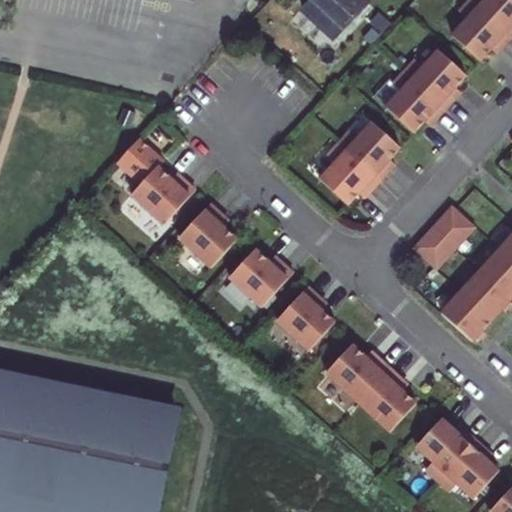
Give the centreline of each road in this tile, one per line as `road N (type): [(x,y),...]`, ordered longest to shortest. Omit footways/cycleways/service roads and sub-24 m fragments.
road 1 (residential): [(184,112),(363,274)]
road 2 (residential): [(363,274),(511,108)]
road 3 (residential): [(363,274),(511,409)]
